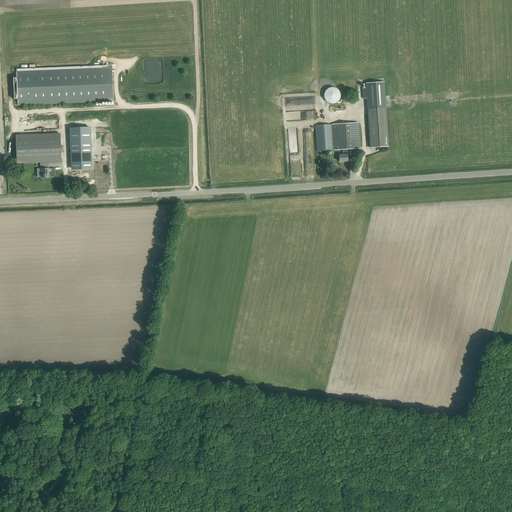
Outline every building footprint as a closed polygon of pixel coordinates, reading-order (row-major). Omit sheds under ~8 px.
[(17,77),(13,78),(14,99),(18,99),(18,105),(113,101),(112,65),(16,69),(17,77)] [(366,88),(362,88),(363,99),(367,98),(368,108),(370,148),(388,146),(386,107),(384,82),(366,83),(366,88)] [(341,98),(340,98),(340,96),(340,95),(339,93),(338,92),(336,91),(335,90),(334,90),(332,90),(330,91),(328,91),(327,92),(326,93),(325,94),(325,96),(324,97),(324,99),(325,100),(325,102),(326,103),(327,104),(328,105),(329,106),(331,106),(333,106),(334,106),(335,106),(337,105),(338,104),(339,103),(340,101),(340,100),(341,98)] [(360,137),(356,138),(355,123),(316,125),(317,151),(342,149),(343,154),(339,155),(339,154),(336,154),(336,160),(339,160),(339,162),(348,161),(347,154),(347,149),(360,148),(360,137)] [(91,133),(71,134),(73,174),(93,173),(91,133)] [(60,134),(16,136),(17,163),(40,162),(41,169),(37,169),(37,177),(42,177),(42,178),(49,177),(49,168),(48,168),(48,163),(62,162),(60,134)]
